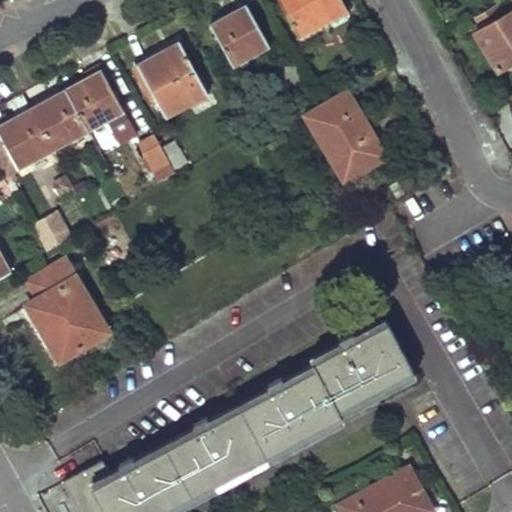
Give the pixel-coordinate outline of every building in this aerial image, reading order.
[(346,11),(340,0),(275,0),(296,39),(346,11)] [(244,5),(207,24),(231,67),(267,47),(244,5)] [(466,23),(494,72),(511,61),(511,9),(498,18),(492,9),(466,23)] [(135,65),(163,117),(206,95),(177,42),(135,65)] [(100,71),(64,89),(86,132),(106,121),(114,135),(129,125),(100,71)] [(64,89),(28,109),(52,152),(86,132),(64,89)] [(384,157),(345,92),(304,116),(343,182),(384,157)] [(52,152),(28,109),(0,125),(0,141),(16,170),(52,152)] [(166,164),(152,136),(138,145),(153,170),(166,164)] [(173,141),(161,148),(173,170),(185,163),(173,141)] [(46,249),(73,235),(58,207),(31,222),(46,249)] [(0,275),(9,271),(0,254),(0,275)] [(50,364),(107,331),(66,260),(27,282),(37,298),(18,309),(50,364)] [(102,462),(62,484),(76,511),(159,511),(339,417),(337,414),(414,373),(388,324),(356,341),(353,335),(346,339),(339,342),(342,348),(311,364),(314,370),(284,385),(281,379),(274,382),(267,385),(271,393),(210,425),(206,419),(201,422),(194,425),(197,432),(135,465),(132,459),(126,462),(118,466),(122,473),(111,479),(102,462)] [(428,511),(431,511),(406,467),(337,504),(341,511),(428,511)]
